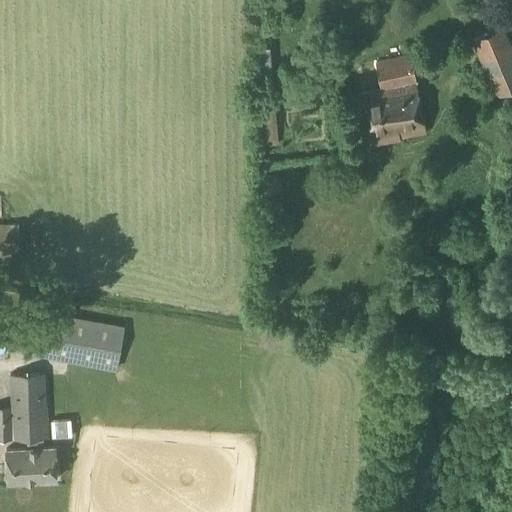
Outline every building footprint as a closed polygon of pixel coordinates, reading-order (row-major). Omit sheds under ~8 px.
[(494,97),(511,89),(511,50),(502,27),(471,40),(494,97)] [(369,147),(399,141),(399,139),(426,134),(410,56),(376,63),(381,91),(359,95),(369,147)] [(256,147),(277,146),(273,99),(253,100),(256,147)] [(0,252),(19,253),(19,225),(0,225),(0,252)] [(116,371),(124,327),(30,310),(28,323),(38,325),(32,355),(116,371)] [(0,363),(11,364),(11,343),(0,343),(0,363)] [(48,438),(44,373),(8,375),(10,405),(0,405),(0,440),(27,439),(28,449),(5,450),(7,482),(56,479),(54,447),(43,448),(43,438),(48,438)]
